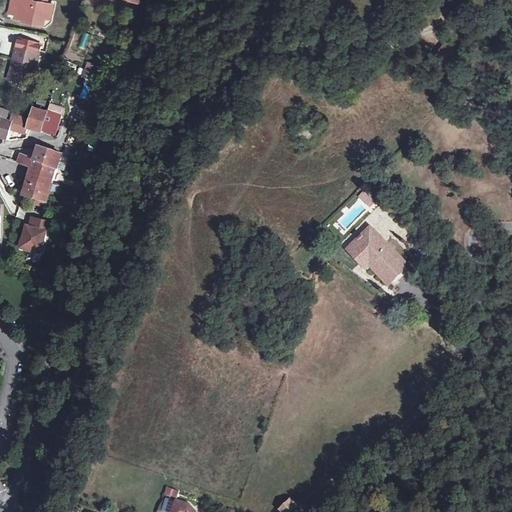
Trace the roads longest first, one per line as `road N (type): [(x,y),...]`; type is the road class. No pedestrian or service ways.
road 1 (unclassified): [(158,0),(79,223),(25,474),(8,511)]
road 2 (residential): [(308,511),(396,440),(467,350),(484,288),(474,233),(511,225)]
road 3 (track): [(511,134),(385,35)]
